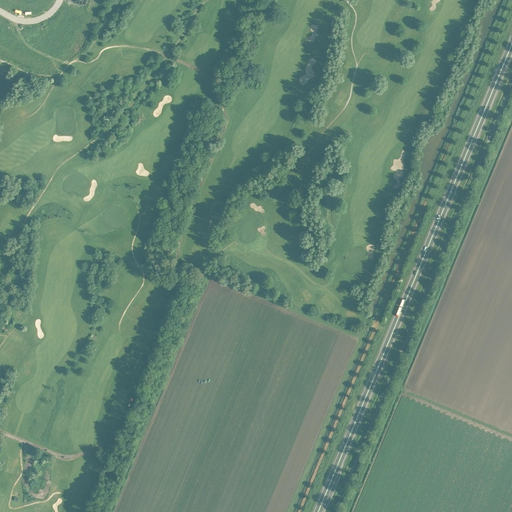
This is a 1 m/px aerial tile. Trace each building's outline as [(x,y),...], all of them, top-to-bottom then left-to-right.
[(25,8),(29,10),(29,9),(31,10),(33,6),(33,5),(34,3),(32,2),(32,0),(23,0),(21,5),(26,7),(25,8)] [(73,19),(71,23),(79,26),(83,16),(86,17),(87,14),(82,12),(80,15),(74,12),(71,18),(73,19)] [(55,40),(52,42),(55,48),(58,47),(56,42),(67,38),(63,30),(62,30),(60,31),(59,31),(56,33),(56,32),(55,32),(55,33),(53,34),(53,33),(52,33),(52,34),(55,40)] [(0,46),(2,47),(3,44),(6,46),(9,39),(6,37),(7,36),(1,33),(0,34),(0,46)] [(17,50),(25,51),(26,40),(21,39),(21,40),(18,40),(18,41),(15,41),(14,48),(17,48),(17,50)] [(50,51),(49,42),(44,44),(43,40),(32,43),(34,50),(44,48),(45,52),(50,51)]
